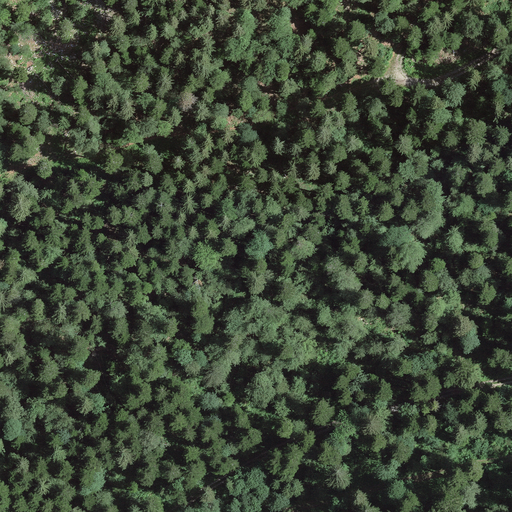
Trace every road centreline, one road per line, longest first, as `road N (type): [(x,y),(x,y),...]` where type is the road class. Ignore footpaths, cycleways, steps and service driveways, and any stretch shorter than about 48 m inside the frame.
road 1 (track): [(0,181),(143,143),(245,129),(397,77)]
road 2 (track): [(175,511),(309,436),(511,382)]
road 3 (track): [(511,460),(294,511)]
road 4 (track): [(511,42),(433,82),(401,81),(406,43),(438,0)]
